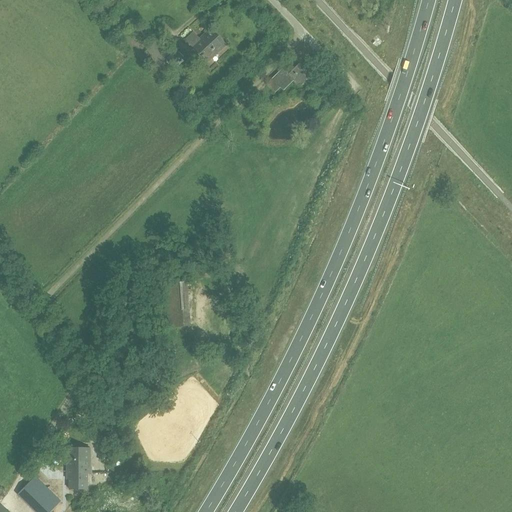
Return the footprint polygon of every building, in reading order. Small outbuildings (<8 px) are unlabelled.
[(199,39),(194,34),(186,40),(208,63),(226,45),(210,29),(199,39)] [(144,53),(155,65),(167,56),(156,43),(148,50),(144,53)] [(165,60),(175,69),(186,59),(176,50),(165,60)] [(283,67),(266,85),(274,93),(281,88),(284,90),(288,87),(293,82),(299,88),(311,76),(310,74),(311,73),(307,66),(304,68),(300,63),(289,74),(283,67)] [(102,435),(105,446),(114,444),(111,432),(102,435)] [(67,448),(67,479),(69,479),(69,490),(88,490),(88,474),(92,474),(92,468),(90,468),(90,448),(67,448)] [(36,511),(50,511),(59,502),(35,478),(19,495),(36,511)]
